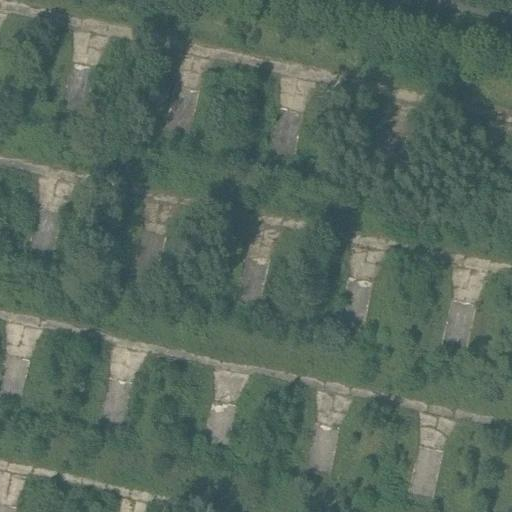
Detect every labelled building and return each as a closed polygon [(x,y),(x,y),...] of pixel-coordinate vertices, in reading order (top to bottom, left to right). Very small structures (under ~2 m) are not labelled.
[(58,105),(86,113),(100,68),(72,59),(58,105)] [(175,80),(164,128),(191,135),(203,87),(175,80)] [(268,152),(294,158),(306,109),(279,103),(268,152)] [(54,259),(66,210),(39,203),(27,252),(54,259)] [(130,277),(158,283),(170,233),(142,227),(130,277)] [(243,250),(236,299),(264,303),(271,254),(243,250)] [(365,326),(377,279),(350,272),(338,319),(365,326)] [(468,352),(481,302),(453,295),(440,344),(468,352)] [(0,397),(22,403),(34,357),(5,350),(0,371),(0,397)] [(125,429),(136,379),(110,373),(98,422),(125,429)] [(231,447),(241,402),(212,396),(202,441),(231,447)] [(333,475),(344,426),(317,419),(305,468),(333,475)] [(434,500),(448,450),(420,443),(406,492),(434,500)] [(0,499),(0,511),(18,511),(20,504),(0,499)]
